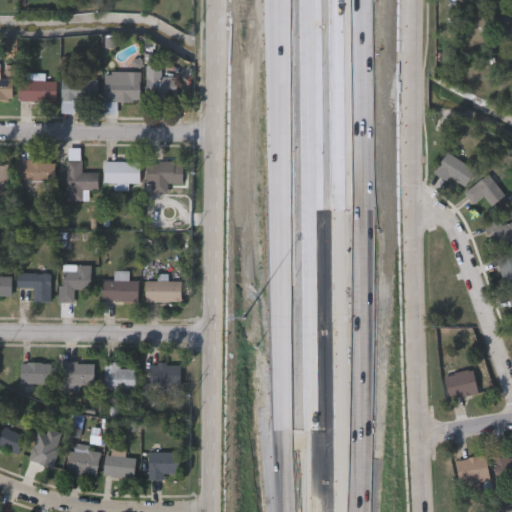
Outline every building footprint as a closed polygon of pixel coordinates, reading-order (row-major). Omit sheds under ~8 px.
[(495,10),(511,7),(511,41),(500,43),(495,10)] [(164,77),(180,77),(180,101),(148,101),(148,67),(164,67),(164,77)] [(106,102),(106,73),(142,73),(142,102),(106,102)] [(64,78),(99,79),(98,103),(74,103),(74,110),(64,110),(64,78)] [(0,100),(0,80),(14,80),(14,100),(0,100)] [(19,102),(19,82),(57,82),(57,102),(19,102)] [(81,150),(81,174),(98,174),(98,191),(88,191),(88,202),(67,202),(68,150),(81,150)] [(472,171),(460,188),(434,170),(446,152),(472,171)] [(52,161),(52,186),(19,186),(19,161),(52,161)] [(140,163),(140,184),(104,184),(104,163),(140,163)] [(159,164),(184,164),(184,184),(159,184),(159,164)] [(0,166),(8,166),(8,193),(0,193),(0,166)] [(461,192),(486,174),(502,196),(489,205),(482,195),(470,204),(461,192)] [(511,220),(511,239),(489,247),(481,223),(496,218),(499,225),(511,220)] [(511,284),(504,287),(494,256),(511,250),(511,284)] [(92,266),(93,290),(75,290),(75,304),(61,304),(61,272),(77,272),(76,267),(92,266)] [(104,282),(115,282),(115,274),(129,275),(129,282),(140,282),(140,302),(104,302),(104,282)] [(51,303),(34,303),(34,290),(22,290),(22,275),(51,275),(51,303)] [(10,301),(0,301),(0,277),(10,277),(10,301)] [(147,303),(147,282),(183,282),(183,303),(147,303)] [(136,390),(105,390),(105,361),(120,361),(120,369),(136,369),(136,390)] [(61,384),(61,362),(94,362),(94,384),(61,384)] [(21,363),(51,363),(51,383),(21,383),(21,363)] [(149,383),(149,363),(182,363),(182,383),(149,383)] [(441,377),(469,368),(476,392),(448,401),(441,377)] [(17,455),(0,447),(0,424),(26,437),(17,455)] [(27,460),(32,441),(62,450),(56,469),(27,460)] [(99,449),(99,474),(70,474),(70,449),(99,449)] [(180,451),(180,476),(149,476),(149,451),(180,451)] [(491,453),(506,451),(507,458),(511,457),(511,482),(495,485),(491,453)] [(104,474),(106,454),(135,456),(133,477),(104,474)] [(456,459),(484,457),(486,481),(477,482),(478,494),(459,496),(456,459)]
